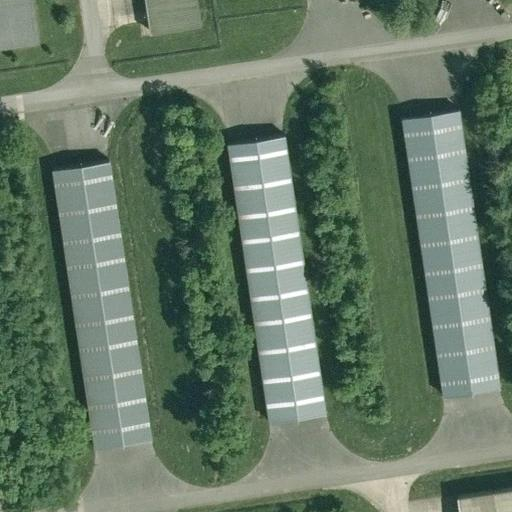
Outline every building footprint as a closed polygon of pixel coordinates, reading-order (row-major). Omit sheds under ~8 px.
[(31,0),(0,0),(0,52),(39,47),(31,0)] [(199,30),(194,0),(142,0),(146,22),(148,37),(199,30)] [(457,112),(397,121),(438,401),(498,392),(457,112)] [(282,138),(224,147),(265,426),(323,418),(282,138)] [(108,164),(49,172),(90,452),(149,443),(108,164)] [(511,511),(511,492),(457,500),(454,501),(455,511),(511,511)]
